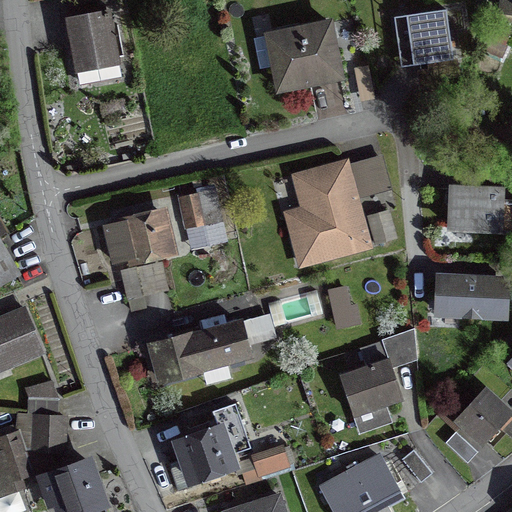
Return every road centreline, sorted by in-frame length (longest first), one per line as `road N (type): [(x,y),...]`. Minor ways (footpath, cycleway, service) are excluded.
road 1 (residential): [(42,199),(396,118),(410,129),(419,284)]
road 2 (residential): [(42,199),(76,325),(156,511)]
road 3 (residential): [(21,0),(42,199)]
